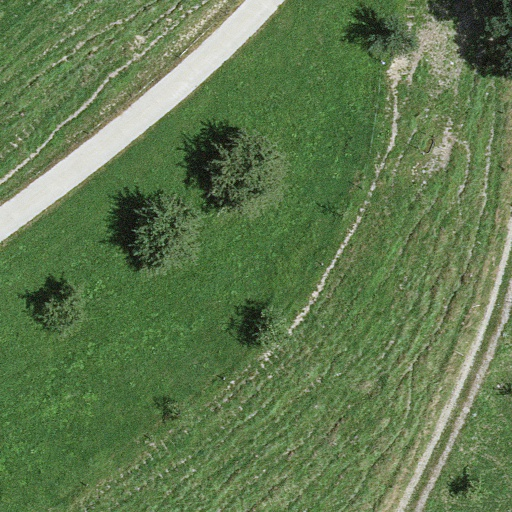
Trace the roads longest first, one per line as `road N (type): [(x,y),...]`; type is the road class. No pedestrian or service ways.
road 1 (track): [(0,237),(175,103),(277,0)]
road 2 (track): [(421,511),(482,396),(511,310)]
